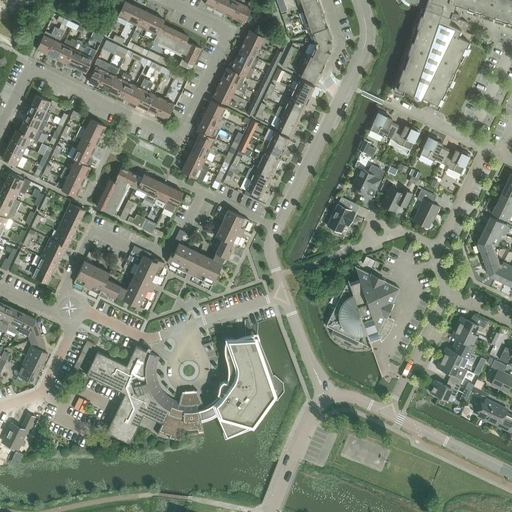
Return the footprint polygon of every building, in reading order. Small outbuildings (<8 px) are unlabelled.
[(206,0),(204,4),(214,8),(218,0),(206,0)] [(224,13),(230,0),(218,0),(214,8),(224,13)] [(230,0),(224,13),(234,18),(241,3),(242,0),(230,0)] [(305,0),(301,2),(308,22),(306,22),(309,33),(312,33),(325,27),(320,12),(322,11),(318,0),(305,0)] [(466,31),(467,28),(468,27),(468,26),(468,25),(468,24),(467,23),(467,22),(466,22),(465,21),(464,21),(457,18),(462,6),(468,8),(468,7),(482,12),(481,13),(494,17),(495,16),(508,20),(508,22),(511,23),(511,0),(405,0),(406,1),(410,3),(424,8),(422,15),(421,15),(416,27),(418,28),(413,41),(412,41),(407,54),(409,54),(404,68),(403,67),(398,80),(400,81),(396,93),(403,95),(405,91),(414,94),(414,96),(415,98),(417,99),(419,99),(421,97),(430,101),(428,105),(435,109),(441,98),(442,98),(448,86),(446,85),(453,72),(454,73),(460,61),(458,60),(465,47),(466,48),(472,34),(466,31)] [(118,16),(128,21),(135,6),(125,1),(118,16)] [(251,8),(241,3),(234,18),(244,23),(251,8)] [(128,21),(137,25),(145,10),(135,6),(128,21)] [(137,25),(147,30),(154,15),(145,10),(137,25)] [(285,24),(290,23),(286,12),(282,14),(285,24)] [(164,20),(154,15),(147,30),(157,34),(163,24),(164,20)] [(171,28),(163,24),(157,34),(154,40),(163,44),(171,28)] [(44,34),(37,49),(47,54),(54,39),(59,28),(55,26),(51,34),(45,31),(44,34)] [(328,26),(325,27),(312,33),(316,43),(315,45),(311,55),(323,62),(326,63),(331,53),(329,52),(329,48),(331,48),(331,42),(330,42),(330,38),(331,37),(328,26)] [(47,54),(46,57),(51,59),(53,57),(56,59),(63,44),(59,42),(64,32),(63,31),(59,28),(54,39),(47,54)] [(171,28),(163,44),(172,48),(180,32),(171,28)] [(250,30),(245,40),(260,47),(264,37),(250,30)] [(189,36),(180,32),(172,48),(181,53),(181,52),(184,47),(189,49),(191,44),(186,42),(189,36)] [(63,44),(56,59),(66,63),(73,49),(73,48),(77,40),(72,38),(71,41),(66,38),(63,44)] [(66,63),(66,67),(71,69),(73,67),(76,68),(85,48),(80,46),(82,42),(77,39),(77,40),(73,48),(73,49),(66,63)] [(255,57),(260,47),(245,40),(240,50),(255,57)] [(192,43),(191,44),(189,49),(184,47),(181,52),(187,54),(184,59),(182,58),(179,64),(191,69),(201,48),(192,43)] [(118,45),(116,50),(126,55),(128,50),(118,45)] [(85,48),(76,68),(86,73),(97,50),(87,46),(85,48)] [(286,68),(296,48),(291,46),(282,66),(286,68)] [(146,56),(164,64),(167,59),(149,50),(146,56)] [(259,59),(255,57),(240,50),(235,59),(254,68),(259,59)] [(323,62),(311,55),(308,54),(303,64),(306,65),(301,75),(316,83),(321,72),(319,71),(323,62)] [(89,81),(99,86),(109,64),(98,58),(94,66),(96,66),(89,81)] [(231,69),(227,67),(246,76),(249,78),(254,68),(235,59),(231,69)] [(99,86),(108,90),(115,76),(119,68),(109,64),(99,86)] [(242,83),(246,76),(227,67),(222,77),(247,89),(248,86),(242,83)] [(276,73),(273,78),(280,81),(284,71),(278,68),(276,73)] [(115,76),(108,90),(118,95),(125,80),(128,74),(123,72),(121,78),(115,76)] [(125,80),(118,95),(128,100),(135,85),(129,82),(132,77),(128,74),(125,80)] [(222,77),(218,87),(233,94),(235,88),(245,92),(247,89),(222,77)] [(294,80),(298,82),(295,89),(310,96),(314,86),(295,77),(294,80)] [(135,85),(128,100),(137,105),(145,90),(149,81),(149,80),(144,78),(140,87),(135,85)] [(149,81),(145,90),(137,105),(147,109),(154,94),(149,92),(153,83),(149,81)] [(230,100),(233,94),(218,87),(213,97),(234,107),(236,103),(230,100)] [(305,106),(310,96),(295,89),(290,99),(305,106)] [(147,109),(157,114),(164,99),(154,94),(147,109)] [(36,95),(32,104),(46,111),(51,102),(36,95)] [(174,104),(164,99),(157,114),(167,119),(174,104)] [(290,99),(285,108),(300,116),(305,106),(290,99)] [(211,100),(206,110),(221,118),(226,108),(211,100)] [(32,104),(27,113),(46,123),(51,114),(46,111),(32,104)] [(280,106),(275,115),(281,118),(296,125),(300,116),(285,108),(280,106)] [(221,118),(206,110),(202,120),(220,129),(225,119),(221,118)] [(384,135),(391,138),(397,126),(392,123),(391,122),(392,119),(386,116),(387,114),(379,110),(369,130),(383,137),(384,135)] [(27,113),(23,123),(42,132),(46,123),(27,113)] [(291,135),(296,125),(281,118),(276,128),(291,135)] [(91,119),(86,129),(101,136),(106,126),(91,119)] [(202,120),(197,130),(215,139),(220,129),(202,120)] [(19,131),(18,132),(30,138),(33,139),(37,141),(42,132),(23,123),(19,131)] [(402,128),(397,126),(391,138),(397,142),(397,143),(410,150),(420,130),(412,126),(411,128),(405,125),(404,128),(402,128)] [(76,136),(96,146),(101,136),(86,129),(81,126),(76,136)] [(16,130),(11,140),(26,147),(30,138),(18,132),(19,131),(16,130)] [(212,145),(215,139),(197,130),(200,132),(196,141),(216,151),(218,147),(212,145)] [(274,131),(269,141),(285,148),(289,138),(274,131)] [(435,160),(441,163),(447,150),(442,148),(441,146),(443,143),(437,140),(438,138),(430,134),(420,154),(434,161),(435,160)] [(77,148),(92,155),(96,146),(76,136),(75,135),(73,140),(79,143),(77,148)] [(264,138),(260,148),(261,149),(265,151),(280,158),(285,148),(269,141),(264,138)] [(365,139),(360,150),(366,153),(369,146),(371,142),(365,139)] [(22,156),(26,147),(11,140),(7,149),(22,156)] [(191,151),(206,158),(209,152),(215,155),(216,151),(196,141),(191,151)] [(241,145),(239,150),(243,152),(250,156),(252,152),(245,148),(246,148),(241,145)] [(77,148),(72,158),(90,166),(93,159),(90,158),(92,155),(77,148)] [(17,165),(22,156),(7,149),(2,158),(17,165)] [(275,168),(280,158),(265,151),(261,149),(259,152),(263,154),(260,160),(275,168)] [(452,153),(447,150),(441,163),(448,166),(447,167),(461,174),(471,154),(462,150),(461,152),(456,150),(454,152),(452,153)] [(203,164),(206,158),(191,151),(187,161),(207,171),(209,167),(203,164)] [(41,161),(39,164),(43,166),(45,163),(48,157),(44,155),(41,161)] [(86,177),(91,167),(90,166),(72,158),(75,160),(71,169),(86,177)] [(254,165),(252,168),(255,170),(271,177),(275,168),(260,160),(257,166),(254,165)] [(202,181),(205,174),(207,171),(187,161),(182,171),(202,181)] [(401,164),(399,169),(405,172),(407,167),(401,164)] [(380,179),(384,171),(372,165),(368,172),(361,169),(352,186),(366,193),(369,187),(375,190),(380,179)] [(86,177),(71,169),(66,167),(61,177),(66,179),(81,186),(86,177)] [(132,184),(131,186),(136,189),(142,177),(121,167),(117,176),(117,177),(122,179),(120,185),(125,187),(127,182),(132,184)] [(266,187),(271,177),(255,170),(250,168),(245,177),(251,180),(266,187)] [(408,168),(406,173),(412,176),(414,171),(408,168)] [(9,173),(5,183),(20,190),(25,193),(31,181),(25,178),(24,180),(9,173)] [(147,193),(154,178),(144,174),(142,177),(136,189),(137,189),(147,193)] [(115,182),(109,180),(105,188),(122,196),(126,187),(125,187),(120,185),(122,179),(117,177),(115,182)] [(163,183),(154,178),(147,193),(144,199),(154,203),(156,198),(163,183)] [(76,196),(81,186),(66,179),(61,189),(76,196)] [(261,197),(266,187),(251,180),(246,190),(260,197),(261,197)] [(434,180),(431,185),(437,188),(440,183),(434,180)] [(15,199),(20,190),(5,183),(0,192),(15,199)] [(166,203),(173,188),(163,183),(156,198),(166,203)] [(511,198),(511,186),(506,183),(501,193),(511,198)] [(398,204),(405,207),(412,193),(401,188),(399,192),(390,187),(381,204),(395,211),(398,204)] [(101,197),(117,205),(122,196),(105,188),(101,197)] [(174,213),(183,193),(173,188),(166,203),(164,208),(174,213)] [(434,216),(435,217),(440,207),(431,203),(435,195),(421,188),(417,199),(423,202),(414,220),(428,227),(434,216)] [(246,190),(244,194),(258,201),(260,197),(246,190)] [(0,192),(0,193),(0,203),(17,211),(21,202),(15,199),(0,192)] [(511,210),(511,198),(501,193),(497,203),(511,210)] [(183,201),(189,204),(193,197),(187,194),(183,201)] [(117,205),(101,197),(97,206),(113,214),(117,205)] [(345,224),(349,226),(359,205),(341,197),(338,204),(338,203),(327,226),(341,232),(345,224)] [(134,202),(128,200),(125,206),(131,208),(134,202)] [(0,214),(9,219),(13,220),(17,211),(0,203),(0,214)] [(70,203),(66,212),(80,219),(85,210),(70,203)] [(508,221),(511,212),(511,210),(497,203),(492,213),(508,221)] [(122,212),(128,214),(131,208),(125,206),(122,212)] [(216,235),(222,238),(232,243),(237,246),(250,220),(228,210),(216,235)] [(76,228),(80,219),(66,212),(61,221),(76,228)] [(120,217),(125,220),(128,214),(122,212),(120,217)] [(0,225),(5,228),(9,219),(0,214),(0,225)] [(485,227),(502,234),(506,224),(490,216),(485,227)] [(61,221),(57,231),(72,238),(76,228),(61,221)] [(502,234),(485,227),(480,237),(494,243),(497,244),(502,234)] [(171,252),(167,262),(169,263),(168,264),(178,269),(189,247),(180,243),(185,232),(180,229),(171,247),(176,249),(174,253),(171,252)] [(67,247),(72,238),(57,231),(53,239),(50,238),(67,247)] [(15,233),(12,240),(20,244),(23,237),(19,235),(15,233)] [(493,245),(494,243),(480,237),(477,242),(481,253),(494,248),(493,245)] [(50,238),(45,248),(60,255),(64,246),(67,247),(50,238)] [(222,264),(225,257),(228,259),(231,251),(229,250),(232,243),(222,238),(213,259),(222,264)] [(134,245),(132,251),(143,256),(139,265),(160,275),(165,266),(163,265),(165,262),(155,258),(154,260),(150,258),(152,254),(134,245)] [(189,247),(178,269),(202,281),(213,259),(189,247)] [(45,248),(41,257),(56,264),(60,255),(45,248)] [(485,265),(499,260),(494,248),(481,253),(485,265)] [(375,261),(366,256),(363,263),(372,268),(375,261)] [(51,273),(56,264),(41,257),(36,266),(51,273)] [(202,281),(212,285),(213,284),(215,285),(220,275),(217,274),(222,264),(213,259),(202,281)] [(102,289),(107,279),(110,273),(85,260),(74,282),(99,294),(102,289)] [(499,263),(499,260),(485,265),(489,275),(495,278),(502,264),(499,263)] [(502,264),(495,278),(505,283),(511,268),(511,266),(503,262),(502,264)] [(139,265),(127,289),(149,299),(160,275),(139,265)] [(333,329),(331,333),(333,334),(334,336),(336,338),(337,339),(339,341),(341,342),(343,343),(345,344),(347,345),(349,346),(351,347),(354,347),(356,348),(358,348),(360,348),(363,348),(365,344),(370,346),(371,347),(372,348),(373,352),(382,378),(383,378),(370,342),(380,339),(381,342),(382,341),(381,339),(385,337),(382,330),(392,327),(393,322),(386,318),(393,303),(400,288),(385,281),(385,280),(370,273),(370,274),(356,267),(355,265),(355,266),(359,277),(349,281),(348,279),(348,281),(347,282),(326,325),(326,324),(326,325),(333,329)] [(47,283),(51,273),(36,266),(32,275),(47,283)] [(127,289),(107,279),(102,289),(109,292),(108,295),(115,298),(116,296),(122,299),(127,289)] [(149,299),(127,289),(122,299),(133,304),(132,306),(141,311),(142,309),(144,309),(149,299)] [(7,330),(16,309),(7,305),(0,318),(0,328),(6,331),(6,330),(7,330)] [(16,334),(18,330),(26,314),(16,309),(7,330),(16,334)] [(28,335),(30,340),(41,336),(38,328),(33,325),(36,319),(26,314),(18,330),(28,335)] [(461,316),(456,326),(474,335),(477,329),(481,331),(483,327),(461,316)] [(469,344),(474,335),(456,326),(451,336),(457,339),(454,344),(460,347),(471,352),(474,347),(469,344)] [(488,341),(494,344),(499,333),(493,330),(488,341)] [(31,345),(27,355),(43,362),(48,352),(42,349),(44,344),(41,336),(30,340),(31,345)] [(147,347),(147,348),(146,350),(136,345),(127,365),(97,351),(93,361),(90,359),(89,359),(88,360),(87,361),(87,362),(88,362),(88,363),(89,363),(91,364),(86,374),(119,390),(118,392),(118,393),(119,395),(119,397),(121,398),(122,399),(106,432),(116,437),(115,439),(115,440),(115,441),(116,441),(116,442),(117,442),(118,442),(119,441),(120,438),(130,443),(144,414),(163,423),(157,434),(158,434),(159,431),(164,433),(165,434),(165,433),(170,435),(169,438),(170,438),(175,439),(175,440),(175,439),(181,440),(181,441),(182,432),(187,432),(187,435),(190,435),(193,435),(199,434),(198,431),(204,430),(201,419),(208,417),(216,411),(227,437),(251,426),(274,395),(255,339),(254,339),(226,340),(226,341),(225,343),(225,346),(225,349),(225,351),(226,356),(227,359),(228,362),(228,365),(229,367),(229,370),(229,373),(228,375),(228,378),(227,381),(224,380),(222,382),(220,384),(219,387),(219,388),(219,391),(218,393),(221,395),(212,403),(205,409),(197,390),(196,390),(194,391),(193,389),(189,390),(186,390),(186,392),(183,391),(182,391),(179,402),(174,400),(169,397),(165,394),(161,390),(158,384),(156,379),(155,371),(156,368),(157,362),(159,357),(160,357),(150,352),(151,350),(151,349),(151,348),(151,347),(150,347),(149,347),(149,346),(148,347),(147,347)] [(446,347),(441,357),(459,366),(464,368),(471,352),(460,347),(454,344),(451,350),(446,347)] [(511,350),(505,347),(499,359),(508,363),(511,365),(511,350)] [(1,359),(6,361),(10,354),(4,351),(0,359),(1,359)] [(81,352),(77,361),(81,363),(86,354),(81,352)] [(43,362),(27,355),(23,353),(21,356),(25,358),(22,364),(38,372),(43,362)] [(480,355),(475,366),(481,369),(486,358),(480,355)] [(441,357),(436,367),(451,374),(449,380),(460,385),(467,370),(464,368),(459,366),(441,357)] [(491,384),(507,392),(511,381),(511,376),(504,372),(507,365),(494,359),(494,360),(492,365),(491,367),(498,370),(491,384)] [(33,382),(38,372),(22,364),(17,374),(33,382)] [(83,372),(74,368),(72,372),(81,377),(83,372)] [(455,396),(460,385),(449,380),(446,385),(435,380),(431,387),(432,388),(430,392),(447,400),(450,393),(455,396)] [(478,415),(510,431),(511,427),(511,417),(505,414),(507,410),(486,399),(478,415)] [(458,413),(466,415),(469,407),(461,404),(458,413)] [(18,449),(26,431),(30,433),(37,418),(29,414),(22,428),(12,423),(3,442),(18,449)] [(305,450),(302,457),(312,461),(315,454),(305,450)] [(16,451),(10,463),(18,463),(23,454),(16,451)]
